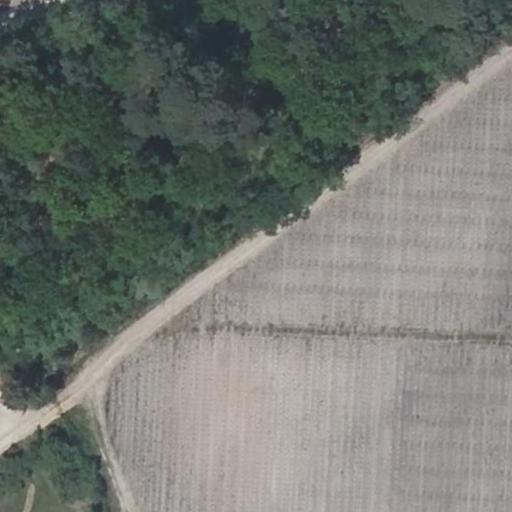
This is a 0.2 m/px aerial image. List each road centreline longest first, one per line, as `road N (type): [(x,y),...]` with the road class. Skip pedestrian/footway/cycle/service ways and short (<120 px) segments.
road 1 (track): [(120,511),(72,388),(511,49)]
road 2 (track): [(511,338),(161,320)]
